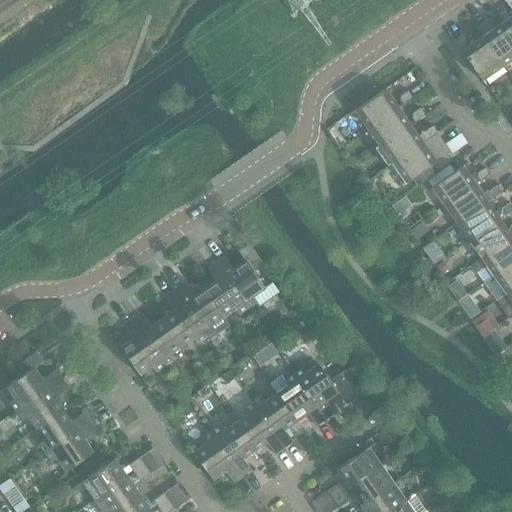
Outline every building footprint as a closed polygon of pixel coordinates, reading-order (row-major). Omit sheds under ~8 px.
[(511,33),(511,15),(511,16),(505,8),(498,13),(503,21),(511,33)] [(503,65),(511,59),(511,33),(503,21),(490,31),(484,22),(477,27),(483,36),(503,65)] [(482,80),(503,65),(483,36),(469,45),(464,37),(456,42),(482,80)] [(367,128),(398,106),(386,89),(355,110),(367,128)] [(413,97),(412,96),(408,90),(400,96),(400,100),(402,104),(413,97)] [(380,146),(411,124),(398,106),(367,128),(380,146)] [(425,115),(425,114),(420,108),(413,114),(412,118),(415,122),(425,115)] [(392,163),(437,132),(433,126),(425,131),(425,136),(421,135),(419,136),(411,124),(380,146),(392,163)] [(336,127),(330,131),(341,147),(347,142),(336,127)] [(437,132),(392,163),(405,182),(413,177),(418,185),(449,163),(444,156),(450,151),(437,132)] [(445,205),(476,184),(490,174),(485,167),(478,173),(477,177),(473,176),(471,177),(463,165),(432,187),(445,205)] [(457,223),(488,202),(503,192),(498,185),(490,190),(489,194),(486,194),(484,195),(476,184),(445,205),(457,223)] [(406,197),(393,206),(402,218),(409,213),(407,209),(412,205),(406,197)] [(469,241),(501,219),(511,211),(511,205),(510,203),(502,208),(502,212),(498,211),(496,213),(488,202),(457,223),(469,241)] [(472,265),(511,237),(511,229),(510,229),(508,230),(501,219),(469,241),(481,258),(472,265)] [(511,263),(511,237),(472,265),(484,283),(511,263)] [(424,249),(430,258),(431,259),(441,252),(434,242),(424,249)] [(225,256),(216,262),(247,308),(258,301),(261,305),(279,293),(272,282),(265,287),(253,271),(263,264),(249,244),(238,252),(244,260),(233,268),(225,256)] [(238,315),(247,308),(216,262),(206,269),(215,281),(203,289),(223,318),(235,310),(238,315)] [(443,262),(437,266),(442,274),(449,269),(443,262)] [(511,263),(484,283),(489,290),(497,301),(506,294),(511,289),(511,263)] [(458,280),(450,286),(459,301),(468,294),(458,280)] [(183,285),(174,291),(206,337),(208,340),(229,326),(223,318),(203,289),(192,297),(183,285)] [(509,318),(511,316),(511,289),(497,301),(509,318)] [(197,343),(206,337),(174,291),(165,297),(174,310),(162,318),(182,347),(194,339),(197,343)] [(468,295),(460,301),(461,303),(465,309),(474,303),(468,295)] [(474,321),(484,336),(498,326),(488,311),(474,321)] [(182,347),(162,318),(151,326),(142,313),(133,320),(165,366),(174,359),(171,355),(182,347)] [(155,372),(165,366),(133,320),(123,326),(132,339),(120,347),(140,376),(152,368),(155,372)] [(502,341),(492,348),(497,355),(505,349),(507,348),(502,341)] [(16,412),(62,380),(55,371),(43,380),(35,368),(43,363),(35,352),(16,365),(23,375),(6,387),(14,400),(10,403),(16,412)] [(303,368),(294,374),(325,420),(335,413),(326,401),(338,392),(347,404),(358,397),(341,373),(330,381),(319,364),(306,373),(303,368)] [(230,372),(222,377),(228,385),(235,380),(230,372)] [(269,384),(276,393),(296,422),(308,414),(316,426),(325,420),(294,374),(285,381),(281,376),(269,384)] [(35,430),(64,410),(56,398),(68,390),(62,380),(16,412),(23,421),(27,418),(35,430)] [(285,430),(296,422),(276,393),(265,402),(262,397),(252,403),(284,449),(293,442),(285,430)] [(275,455),(284,449),(252,403),(243,410),(246,414),(235,422),(255,451),(266,443),(275,455)] [(45,454),(91,422),(84,412),(72,421),(64,410),(35,430),(43,441),(38,444),(45,454)] [(91,422),(45,454),(51,463),(56,459),(65,472),(93,452),(85,440),(97,431),(91,422)] [(244,459),(255,451),(235,422),(223,430),(220,426),(211,432),(243,478),(252,471),(244,459)] [(234,484),(243,478),(211,432),(202,439),(205,443),(193,452),(213,480),(225,472),(234,484)] [(349,488),(382,465),(369,447),(336,470),(349,488)] [(134,474),(145,466),(139,458),(128,466),(134,474)] [(95,501),(128,478),(115,459),(82,482),(95,501)] [(361,506),(394,483),(382,465),(349,488),(361,506)] [(145,466),(134,474),(140,482),(151,474),(145,466)] [(102,511),(116,511),(140,496),(128,478),(95,501),(102,511)] [(365,511),(390,511),(407,501),(394,483),(361,506),(365,511)] [(332,500),(343,492),(337,484),(326,492),(332,500)] [(343,492),(332,500),(337,508),(349,500),(343,492)] [(159,509),(170,501),(164,493),(153,501),(159,509)] [(426,511),(414,495),(407,501),(390,511),(426,511)] [(151,511),(140,496),(116,511),(151,511)] [(160,511),(171,511),(175,509),(170,501),(159,509),(160,511)]
